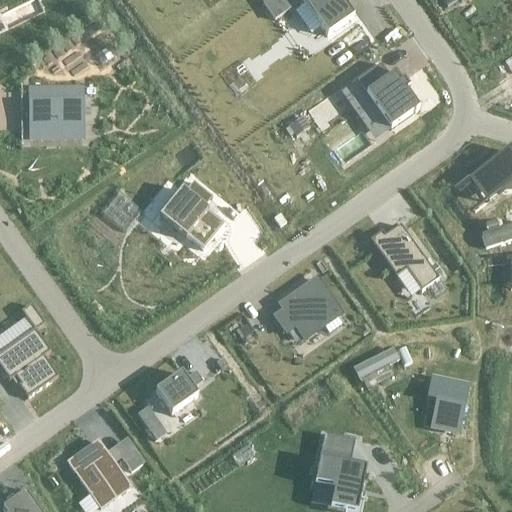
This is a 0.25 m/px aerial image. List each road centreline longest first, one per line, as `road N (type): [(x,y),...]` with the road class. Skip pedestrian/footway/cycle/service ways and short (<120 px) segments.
road 1 (residential): [(458,123),(439,148),(111,374)]
road 2 (residential): [(0,218),(111,374)]
road 3 (residential): [(399,0),(456,82),(458,123)]
road 4 (residential): [(111,374),(0,454)]
